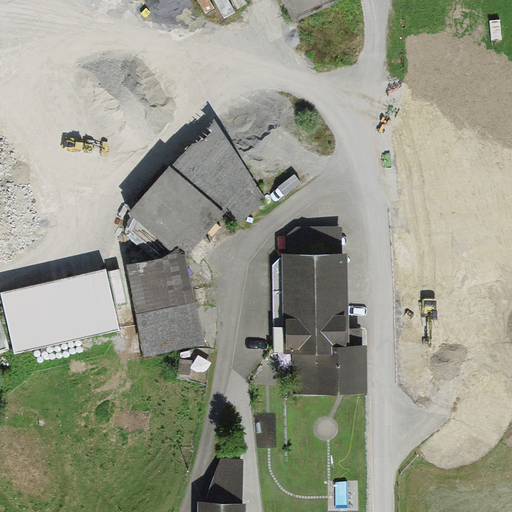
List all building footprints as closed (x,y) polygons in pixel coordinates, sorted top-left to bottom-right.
[(336,0),(287,0),(293,16),(337,2),(336,0)] [(212,128),(135,214),(180,258),(226,211),(236,220),(259,198),(212,128)] [(431,351),(511,342),(511,165),(412,176),(431,351)] [(292,269),(271,269),(273,361),(292,360),(293,391),(361,389),(360,358),(340,358),(337,231),(291,233),(292,269)] [(149,355),(199,345),(180,258),(131,268),(149,355)] [(102,272),(0,296),(0,307),(12,356),(116,330),(102,272)] [(185,349),(181,375),(207,379),(211,353),(185,349)] [(204,466),(204,511),(241,511),(242,466),(204,466)]
